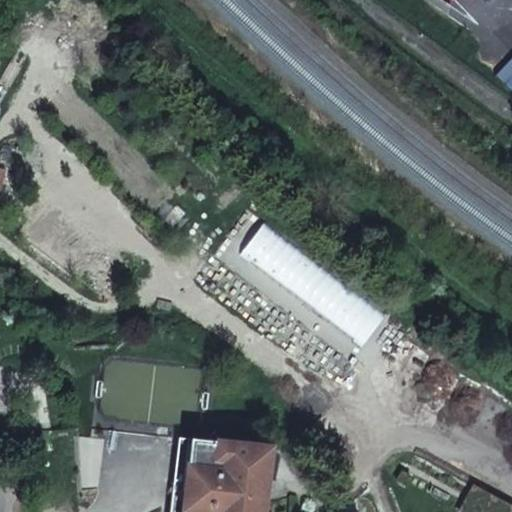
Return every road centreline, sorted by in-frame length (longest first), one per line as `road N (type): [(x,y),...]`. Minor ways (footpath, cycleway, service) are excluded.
road 1 (track): [(4,511),(1,0)]
road 2 (track): [(511,311),(356,189),(147,0)]
